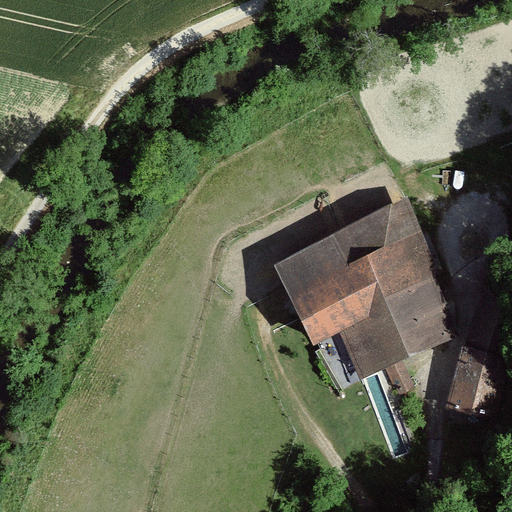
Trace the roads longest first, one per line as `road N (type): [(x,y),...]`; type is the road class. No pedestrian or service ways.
road 1 (track): [(0,259),(104,105),(161,47),(255,0)]
road 2 (residential): [(390,511),(421,394)]
